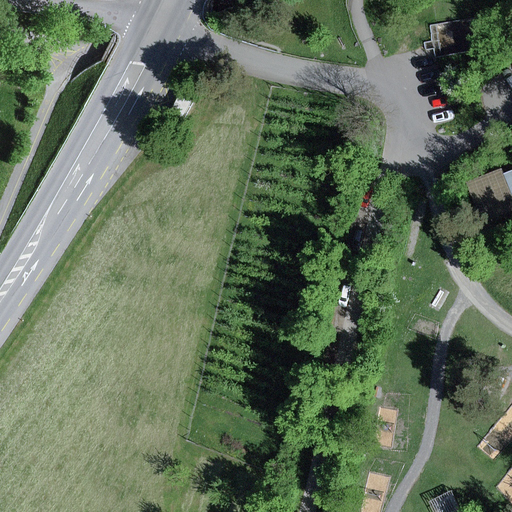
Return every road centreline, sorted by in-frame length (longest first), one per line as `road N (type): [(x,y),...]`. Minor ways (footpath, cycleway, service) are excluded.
road 1 (track): [(313,511),(370,236),(402,138),(405,88)]
road 2 (primary): [(174,0),(108,127),(0,302)]
road 3 (track): [(405,88),(276,62),(163,24)]
road 4 (track): [(426,138),(459,250),(511,315)]
road 5 (track): [(405,88),(426,138),(475,131),(511,98)]
